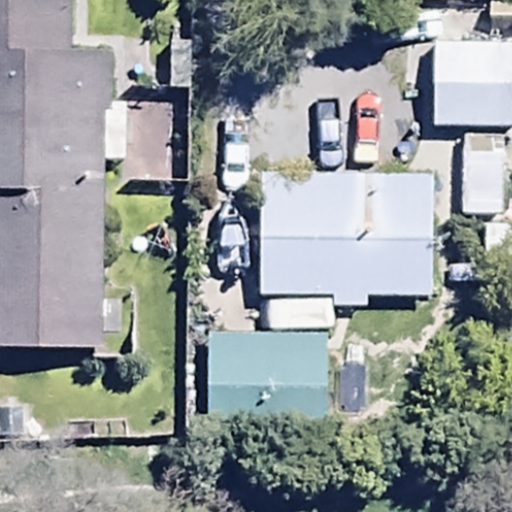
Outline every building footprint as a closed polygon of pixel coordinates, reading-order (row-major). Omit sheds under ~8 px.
[(65,0),(0,0),(0,338),(93,340),(95,154),(124,154),(125,100),(105,100),(105,48),(65,48),(65,0)] [(511,54),(511,42),(428,43),(429,129),(511,128),(511,54)] [(504,138),(456,137),(455,215),(503,216),(504,138)] [(426,297),(428,178),(255,175),(253,297),(260,297),(259,331),(322,332),(332,333),(333,307),(364,308),(364,296),(426,297)] [(322,332),(259,331),(204,330),(202,422),(320,424),(322,332)]
